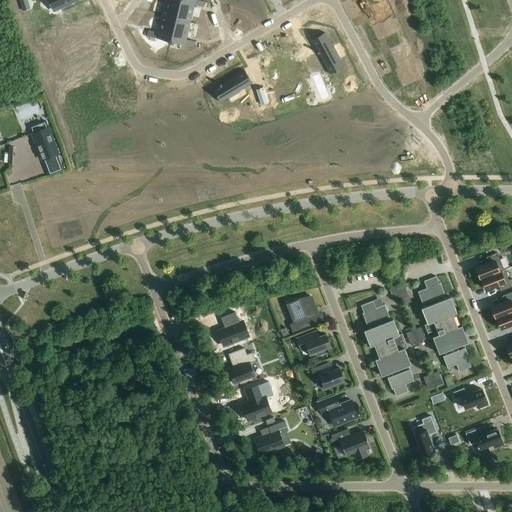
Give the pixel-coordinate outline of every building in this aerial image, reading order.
[(48,0),(54,11),(78,0),(48,0)] [(165,0),(161,16),(176,19),(180,0),(165,0)] [(180,0),(176,19),(190,23),(194,6),(203,8),(205,2),(196,0),(195,0),(180,0)] [(245,0),(229,0),(231,7),(230,7),(232,17),(242,14),(240,4),(246,3),(245,0)] [(373,27),(391,17),(383,4),(365,14),(373,27)] [(148,31),(147,36),(169,42),(170,43),(176,19),(161,16),(157,33),(148,31)] [(373,27),(380,40),(398,30),(391,17),(373,27)] [(176,19),(170,43),(171,43),(171,42),(193,47),(195,42),(186,40),(190,23),(176,19)] [(318,52),(317,53),(318,54),(319,53),(331,74),(342,68),(338,60),(340,59),(333,47),(332,48),(324,34),(312,40),(318,52)] [(93,39),(71,44),(74,59),(96,54),(93,39)] [(392,51),(402,69),(416,62),(406,44),(392,51)] [(283,51),(268,54),(272,69),(270,69),(273,82),(275,81),(277,90),(292,87),(283,51)] [(318,73),(309,51),(301,54),(311,76),(318,73)] [(300,60),(292,63),(299,77),(306,73),(300,60)] [(425,74),(418,61),(416,62),(402,69),(399,71),(406,85),(425,74)] [(220,85),(221,86),(213,91),(220,102),(228,97),(229,99),(240,92),(239,90),(252,83),(245,71),(222,85),(221,84),(220,85)] [(79,72),(53,83),(56,90),(83,79),(79,72)] [(267,99),(263,84),(255,87),(260,102),(267,99)] [(49,127),(31,134),(41,161),(43,161),(58,155),(60,154),(49,127)] [(27,147),(19,150),(23,165),(31,163),(27,147)] [(505,269),(504,269),(497,253),(486,257),(488,263),(476,268),(480,279),(505,269)] [(480,279),(480,280),(482,279),(486,290),(498,285),(501,291),(511,286),(511,280),(511,279),(509,280),(505,269),(480,279)] [(436,277),(424,281),(427,289),(418,292),(424,307),(421,308),(428,325),(425,326),(430,338),(433,337),(439,354),(441,353),(447,368),(456,365),(459,372),(471,367),(469,360),(470,359),(465,348),(463,348),(462,345),(468,342),(462,326),(454,329),(449,316),(457,313),(451,297),(444,299),(443,296),(445,295),(440,283),(439,284),(436,277)] [(404,283),(397,286),(401,298),(409,295),(404,283)] [(397,286),(389,289),(394,301),(401,298),(397,286)] [(504,302),(491,307),(495,318),(511,311),(511,291),(502,295),(504,302)] [(286,302),(294,323),(291,324),(294,331),(293,332),(293,333),(325,320),(325,319),(316,323),(313,317),(318,315),(310,296),(286,302)] [(360,306),(363,313),(362,313),(367,325),(369,324),(370,328),(364,331),(370,347),(378,344),(383,357),(375,360),(381,376),(388,373),(389,377),(387,378),(392,390),(393,389),(396,396),(408,391),(405,384),(414,381),(408,365),(411,365),(404,348),(407,347),(402,334),(399,335),(393,319),(390,320),(384,305),(376,308),(373,301),(360,306)] [(511,311),(495,318),(496,319),(497,318),(501,329),(511,324),(511,311)] [(233,326),(218,331),(224,346),(245,338),(241,327),(248,324),(245,316),(231,321),(233,326)] [(421,327),(414,330),(418,342),(426,339),(421,327)] [(286,328),(280,330),(283,337),(289,334),(286,328)] [(319,355),(329,352),(327,348),(331,347),(326,334),(319,337),(316,330),(296,338),(301,350),(307,348),(310,354),(318,351),(319,355)] [(406,333),(411,345),(418,342),(414,330),(406,333)] [(245,350),(229,356),(234,370),(230,372),(235,386),(240,384),(241,386),(250,383),(249,381),(256,378),(250,364),(256,362),(253,355),(247,357),(245,350)] [(323,389),(325,389),(344,381),(339,368),(332,371),(328,363),(311,369),(315,379),(318,377),(323,389)] [(438,371),(431,374),(436,386),(443,383),(438,371)] [(423,377),(428,389),(436,386),(431,374),(423,377)] [(250,403),(243,405),(248,420),(271,412),(266,398),(273,395),(269,382),(245,390),(250,403)] [(464,388),(452,392),(455,399),(461,397),(465,408),(478,404),(479,407),(487,404),(481,388),(471,392),(467,393),(466,394),(464,388)] [(328,411),(334,426),(358,417),(352,400),(340,405),(336,396),(317,404),(321,413),(328,411)] [(424,423),(412,427),(420,446),(415,448),(418,456),(434,450),(430,439),(429,435),(437,432),(431,416),(422,419),(424,423)] [(271,433),(262,436),(255,439),(261,454),(284,446),(279,434),(286,431),(288,431),(285,421),(268,427),(271,433)] [(467,432),(465,433),(470,445),(476,443),(478,450),(493,444),(495,448),(503,445),(497,428),(481,434),(479,428),(472,430),(467,432)] [(365,449),(370,447),(364,431),(350,436),(348,429),(332,435),(336,447),(342,445),(346,456),(354,453),(357,460),(368,455),(365,449)] [(314,456),(319,459),(323,451),(317,449),(314,456)]
